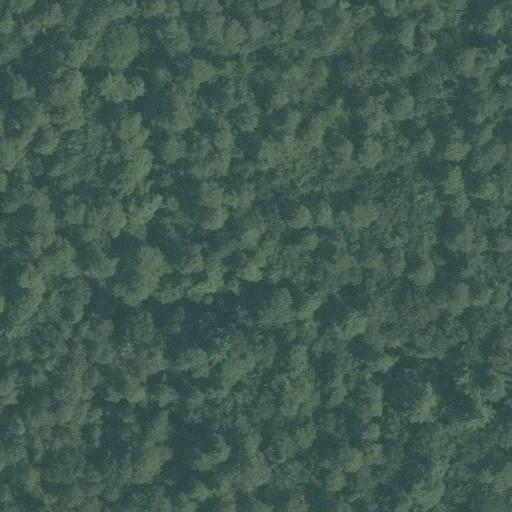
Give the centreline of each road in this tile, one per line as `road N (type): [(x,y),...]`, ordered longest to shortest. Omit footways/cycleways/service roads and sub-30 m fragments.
road 1 (track): [(511,370),(0,232)]
road 2 (track): [(123,0),(150,270)]
